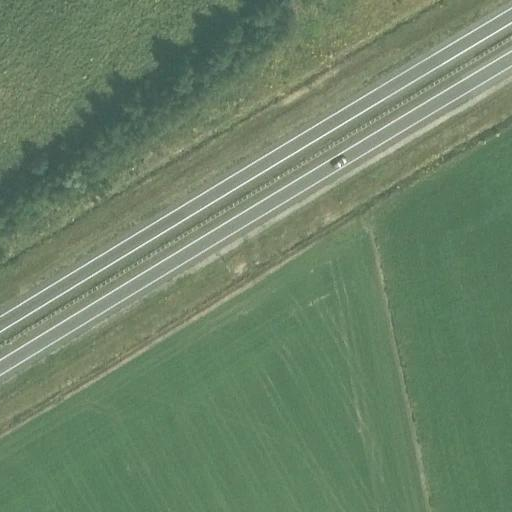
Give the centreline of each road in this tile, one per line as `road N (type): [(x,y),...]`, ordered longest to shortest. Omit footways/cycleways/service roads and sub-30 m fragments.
road 1 (trunk): [(0,366),(511,56)]
road 2 (trunk): [(511,17),(0,325)]
